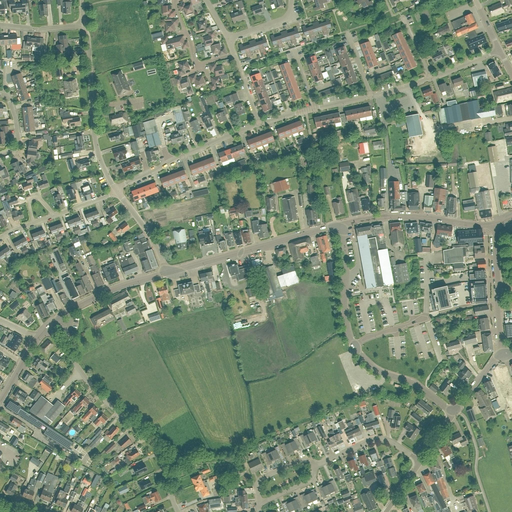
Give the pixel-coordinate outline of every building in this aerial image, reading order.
[(18,4),(19,13),(25,12),(25,10),(28,10),(27,0),(25,0),(24,0),(24,4),(18,4)] [(39,9),(40,17),(48,16),(47,5),(50,5),(49,0),(43,0),(44,5),(38,6),(39,9)] [(69,7),(70,7),(70,2),(63,3),(62,0),(57,0),(58,6),(62,5),(62,14),(70,13),(69,7)] [(261,5),(264,4),(262,0),(258,0),(260,5),(252,8),(254,15),(261,13),(261,14),(264,13),(261,5)] [(273,9),(283,6),(281,0),(269,0),(272,5),(274,4),(276,8),(273,9)] [(327,0),(316,4),(317,7),(314,8),(315,11),(324,8),(323,4),(328,3),(327,0)] [(508,8),(511,6),(511,1),(511,0),(504,0),(507,5),(502,7),(501,3),(492,6),(492,7),(489,9),(492,16),(495,15),(496,16),(504,12),(503,9),(508,7),(508,8)] [(19,13),(18,4),(12,5),(11,1),(8,2),(9,8),(12,8),(12,14),(19,13)] [(234,23),(237,21),(238,22),(245,19),(241,9),(244,8),(242,1),(237,3),(240,9),(239,10),(239,12),(231,15),(234,23)] [(195,13),(192,6),(191,4),(185,6),(184,3),(178,6),(180,12),(183,11),(186,16),(195,13)] [(162,5),(162,15),(169,15),(169,18),(176,18),(175,11),(172,11),(172,5),(168,5),(162,5)] [(458,37),(463,35),(478,28),(472,14),(451,23),(458,37)] [(208,32),(212,31),(210,24),(207,25),(205,20),(203,20),(202,16),(198,17),(199,21),(196,22),(199,31),(204,30),(205,33),(208,32)] [(323,24),(326,34),(327,34),(327,37),(329,36),(328,34),(327,29),(331,28),(328,18),(325,20),(326,23),(323,24)] [(510,31),(511,29),(511,18),(508,19),(509,21),(497,25),(499,32),(504,31),(505,32),(510,30),(510,31)] [(178,19),(177,19),(171,19),(171,22),(165,23),(166,32),(175,32),(175,26),(178,26),(178,19)] [(315,23),(318,32),(323,31),(324,35),(326,34),(323,24),(319,25),(318,22),(315,23)] [(318,32),(315,23),(312,24),(313,27),(309,28),(314,41),(317,40),(316,38),(315,38),(313,34),(318,32)] [(451,31),(448,25),(437,30),(438,33),(436,34),(438,37),(440,36),(451,31)] [(302,27),(305,37),(310,35),(312,42),(314,41),(309,28),(306,29),(305,26),(302,27)] [(291,33),(295,44),(297,43),(296,38),(300,37),(297,28),(293,29),(294,32),(291,33)] [(214,31),(212,31),(208,32),(209,36),(203,37),(205,46),(210,45),(215,44),(213,38),(216,37),(214,31)] [(283,32),(287,41),(291,40),(292,44),(295,44),(291,33),(288,34),(287,31),(283,32)] [(287,41),(283,32),(280,33),(281,36),(278,37),(282,48),(284,48),(282,43),(287,41)] [(395,42),(403,38),(401,32),(392,36),(395,42)] [(477,35),(466,40),(470,51),(478,47),(478,46),(487,42),(483,34),(478,37),(477,35)] [(11,35),(11,45),(12,45),(12,49),(17,49),(21,48),(20,41),(17,41),(16,35),(11,35)] [(282,48),(278,37),(275,38),(274,35),(270,36),(274,46),(278,45),(279,49),(282,48)] [(66,36),(59,37),(60,45),(56,46),(57,52),(64,51),(64,48),(68,47),(67,40),(66,36)] [(174,39),(176,48),(182,46),(183,49),(189,48),(187,41),(184,42),(183,36),(174,39)] [(32,47),(33,38),(27,37),(26,42),(23,42),(22,49),(28,50),(28,47),(32,47)] [(176,48),(174,39),(168,40),(167,37),(161,39),(162,45),(166,44),(167,50),(176,48)] [(264,55),(266,54),(264,48),(269,46),(265,37),(262,38),(263,41),(260,42),(263,53),(264,55)] [(33,38),(32,47),(36,48),(35,51),(41,51),(42,44),(39,44),(40,39),(33,38)] [(403,38),(395,42),(397,48),(406,44),(403,38)] [(252,41),(255,51),(259,49),(262,58),(264,57),(263,53),(260,42),(256,43),(255,40),(252,41)] [(255,51),(252,41),(249,42),(250,45),(247,46),(250,57),(252,57),(251,52),(255,51)] [(363,51),(372,48),(369,41),(360,45),(363,51)] [(219,42),(215,44),(210,45),(213,54),(219,53),(219,56),(226,54),(224,48),(221,49),(219,42)] [(406,44),(397,48),(400,53),(409,50),(406,44)] [(250,57),(247,46),(243,48),(242,45),(239,46),(242,55),(246,54),(248,58),(250,57)] [(338,56),(347,53),(344,47),(336,50),(338,56)] [(444,50),(443,47),(437,49),(439,52),(432,56),(435,62),(444,58),(441,52),(444,50)] [(365,57),(374,54),(372,48),(363,51),(365,57)] [(409,50),(400,53),(403,59),(411,55),(409,50)] [(308,65),(317,62),(322,60),(327,58),(325,55),(320,57),(321,58),(317,60),(314,53),(307,56),(308,58),(306,59),(308,65)] [(347,53),(338,56),(340,62),(349,59),(347,53)] [(367,63),(376,59),(374,54),(365,57),(367,63)] [(411,55),(403,59),(405,65),(414,61),(411,55)] [(349,59),(340,62),(342,68),(351,65),(349,59)] [(376,59),(367,63),(369,69),(378,66),(376,59)] [(179,77),(181,76),(186,74),(185,71),(190,69),(187,60),(178,64),(180,69),(177,70),(179,77)] [(414,61),(405,65),(408,71),(417,67),(414,61)] [(282,72),(291,68),(289,62),(280,66),(282,72)] [(311,71),(320,68),(317,62),(308,65),(311,71)] [(494,79),(501,75),(495,62),(487,66),(494,79)] [(215,77),(225,75),(223,65),(217,67),(216,64),(209,65),(211,72),(214,71),(215,77)] [(351,65),(342,68),(344,74),(353,70),(351,65)] [(284,78),(293,74),(291,68),(282,72),(284,78)] [(313,77),(322,74),(320,68),(311,71),(313,77)] [(353,70),(344,74),(347,80),(355,76),(353,70)] [(119,95),(131,91),(129,86),(128,87),(126,82),(127,82),(125,75),(123,76),(121,71),(113,75),(116,83),(114,83),(119,95)] [(486,73),(486,72),(472,75),(475,87),(489,84),(487,76),(486,73)] [(13,82),(22,78),(21,73),(11,76),(13,82)] [(253,83),(262,80),(260,73),(251,77),(253,83)] [(286,84),(295,80),(293,74),(284,78),(286,84)] [(322,74),(313,77),(315,83),(324,80),(322,74)] [(195,75),(189,77),(191,83),(194,82),(196,88),(205,85),(202,76),(197,78),(195,75)] [(225,75),(215,77),(211,78),(212,84),(209,85),(211,91),(217,90),(217,87),(223,85),(221,79),(227,78),(226,75),(225,75)] [(181,76),(179,77),(174,79),(177,85),(180,84),(182,90),(186,88),(189,95),(193,94),(191,87),(187,77),(182,79),(181,76)] [(355,76),(347,80),(349,86),(358,82),(355,76)] [(15,87),(24,83),(22,78),(13,82),(15,87)] [(461,78),(453,81),(455,87),(462,85),(464,91),(463,91),(465,98),(470,97),(468,90),(468,89),(467,84),(464,85),(461,78)] [(63,82),(66,98),(78,96),(77,90),(76,90),(75,87),(76,87),(75,80),(63,82)] [(255,89),(264,85),(262,80),(253,83),(255,89)] [(288,90),(297,86),(295,80),(286,84),(288,90)] [(16,92),(26,88),(24,83),(15,87),(16,92)] [(446,83),(439,86),(442,93),(446,91),(447,94),(452,92),(450,86),(447,87),(446,83)] [(258,95),(267,91),(264,85),(255,89),(258,95)] [(291,96),(300,92),(297,86),(288,90),(291,96)] [(511,99),(511,87),(497,92),(494,93),(497,103),(503,101),(503,100),(506,99),(507,101),(511,99)] [(18,97),(28,94),(26,88),(16,92),(18,97)] [(425,97),(431,95),(434,104),(439,102),(436,93),(434,94),(431,89),(423,92),(425,97)] [(472,97),(478,95),(480,99),(486,97),(485,92),(477,95),(475,89),(471,91),(472,97)] [(260,101),(269,97),(267,91),(258,95),(260,101)] [(300,92),(291,96),(293,102),(302,98),(300,92)] [(233,103),(234,102),(235,106),(234,106),(238,116),(245,113),(242,103),(238,104),(237,101),(239,100),(237,93),(230,96),(233,103)] [(28,94),(18,97),(20,102),(30,99),(28,94)] [(262,106),(271,103),(276,101),(275,98),(270,100),(269,97),(260,101),(262,106)] [(451,107),(438,110),(441,124),(447,123),(447,125),(496,115),(503,114),(501,106),(479,110),(478,101),(460,104),(460,105),(455,106),(451,107)] [(275,105),(272,106),(271,103),(262,106),(264,112),(270,111),(271,113),(277,111),(275,105)] [(364,108),(366,117),(372,116),(370,106),(364,108)] [(188,109),(187,109),(186,107),(181,108),(182,111),(184,119),(185,121),(185,122),(189,121),(188,117),(190,117),(189,113),(188,109)] [(225,115),(228,114),(225,108),(220,110),(221,113),(216,115),(220,123),(227,120),(225,115)] [(366,117),(364,108),(358,109),(360,118),(366,117)] [(357,121),(357,119),(360,118),(358,109),(352,110),(354,120),(354,122),(357,121)] [(348,121),(354,120),(352,110),(345,112),(346,114),(343,114),(345,126),(349,125),(348,121)] [(185,121),(184,119),(182,111),(174,113),(177,124),(185,121)] [(120,114),(110,117),(112,124),(118,123),(118,124),(128,122),(126,113),(123,114),(122,112),(119,113),(120,114)] [(345,126),(343,114),(340,115),(340,113),(333,114),(335,124),(341,122),(342,126),(345,126)] [(204,114),(200,116),(203,123),(205,123),(207,129),(213,126),(209,117),(206,118),(204,114)] [(335,124),(333,114),(327,115),(329,125),(335,124)] [(410,138),(423,135),(419,114),(406,117),(410,138)] [(329,125),(327,115),(321,117),(323,126),(329,125)] [(79,119),(79,118),(72,119),(71,116),(62,118),(63,123),(68,122),(69,127),(80,125),(80,122),(80,121),(81,121),(80,119),(79,119)] [(132,127),(135,135),(136,139),(147,136),(150,148),(160,145),(155,127),(157,126),(154,116),(132,127)] [(323,126),(321,117),(315,118),(317,127),(323,126)] [(405,119),(396,120),(397,127),(406,125),(405,119)] [(196,134),(202,131),(197,120),(190,123),(192,128),(193,127),(196,134)] [(295,123),(299,132),(305,130),(301,121),(295,123)] [(299,132),(295,123),(294,123),(294,122),(291,123),(292,124),(289,125),(293,134),(299,132)] [(183,125),(177,127),(179,134),(171,136),(173,144),(179,142),(179,143),(184,141),(182,134),(185,133),(183,125)] [(293,134),(289,125),(283,128),(287,137),(293,134)] [(0,132),(0,144),(6,144),(5,134),(9,133),(8,126),(1,127),(1,132),(0,132)] [(135,135),(132,127),(124,129),(125,134),(129,133),(130,136),(135,135)] [(287,137),(283,128),(277,130),(281,139),(287,137)] [(120,136),(123,135),(122,132),(113,135),(114,135),(110,136),(111,141),(115,140),(120,139),(120,136)] [(265,135),(269,144),(275,141),(271,132),(265,135)] [(78,144),(84,143),(82,136),(78,137),(78,135),(72,136),(72,139),(77,138),(78,144)] [(260,137),(263,146),(269,144),(265,135),(260,137)] [(27,151),(36,152),(38,143),(35,143),(35,141),(41,141),(42,141),(42,137),(41,137),(32,138),(32,141),(32,142),(29,142),(27,151)] [(254,139),(257,148),(263,146),(260,137),(254,139)] [(449,160),(459,159),(456,138),(446,139),(449,160)] [(257,148),(254,139),(248,141),(251,150),(257,148)] [(139,150),(137,141),(131,143),(133,152),(134,152),(136,157),(140,156),(138,150),(139,150)] [(360,149),(362,148),(363,154),(369,153),(367,142),(359,144),(360,149)] [(84,143),(78,144),(79,149),(73,150),(74,154),(81,153),(81,151),(85,150),(84,143)] [(329,144),(321,145),(322,153),(330,152),(329,144)] [(236,147),(240,156),(246,154),(243,145),(236,147)] [(159,153),(158,148),(158,149),(157,147),(154,148),(154,150),(153,150),(146,152),(147,155),(148,155),(150,162),(157,161),(155,154),(159,153)] [(240,156),(236,147),(231,149),(234,159),(240,156)] [(496,147),(488,148),(491,163),(498,161),(496,147)] [(125,154),(126,154),(125,148),(113,151),(115,157),(118,156),(120,160),(127,158),(125,154)] [(225,152),(228,161),(234,159),(231,149),(225,152)] [(36,152),(27,151),(26,159),(29,160),(29,162),(27,164),(33,170),(35,167),(32,164),(33,160),(35,161),(36,152)] [(228,161),(225,152),(218,154),(222,163),(228,161)] [(132,166),(141,163),(139,157),(130,161),(130,163),(122,166),(124,172),(129,170),(130,171),(132,170),(132,169),(133,169),(132,166)] [(207,160),(211,169),(217,166),(214,157),(207,160)] [(75,169),(72,159),(67,161),(65,162),(67,167),(69,166),(70,171),(75,169)] [(85,160),(77,162),(79,169),(82,168),(90,165),(88,159),(85,160)] [(204,160),(204,161),(202,162),(205,171),(208,170),(211,169),(207,160),(206,159),(204,160)] [(16,174),(20,172),(21,175),(26,173),(22,165),(20,166),(18,161),(12,164),(16,174)] [(196,164),(199,173),(205,171),(202,162),(196,164)] [(349,162),(339,163),(341,175),(345,174),(344,173),(350,172),(349,162)] [(199,173),(196,164),(190,166),(193,175),(199,173)] [(480,210),(481,219),(492,217),(490,208),(492,208),(488,190),(480,192),(475,165),(467,167),(471,193),(475,193),(478,206),(475,207),(474,202),(463,204),(464,211),(478,209),(479,211),(480,210)] [(0,166),(0,176),(1,175),(3,179),(9,176),(5,168),(2,170),(1,166),(0,166)] [(370,184),(367,167),(361,168),(362,174),(361,175),(362,176),(364,185),(370,184)] [(179,172),(182,181),(188,179),(185,170),(179,172)] [(34,171),(27,174),(28,174),(25,176),(26,179),(36,175),(34,171)] [(182,181),(179,172),(173,174),(176,184),(182,181)] [(51,187),(55,186),(51,174),(47,176),(51,187)] [(169,175),(169,176),(167,177),(170,186),(176,184),(173,174),(172,175),(171,174),(169,175)] [(49,186),(44,175),(41,176),(43,181),(38,183),(40,189),(49,186)] [(31,183),(34,182),(32,177),(26,179),(27,183),(22,185),(24,191),(32,188),(31,183)] [(170,186),(167,177),(161,179),(164,188),(170,186)] [(286,180),(270,184),(273,194),(291,189),(289,182),(287,182),(286,180)] [(75,183),(77,189),(80,188),(83,196),(93,193),(90,187),(84,189),(81,182),(77,183),(77,182),(75,183)] [(399,182),(390,182),(391,212),(406,211),(405,201),(407,201),(407,192),(399,193),(399,182)] [(67,191),(67,193),(70,201),(76,199),(74,194),(76,194),(75,190),(77,189),(75,183),(71,184),(72,189),(67,191)] [(150,185),(153,194),(159,192),(156,183),(150,185)] [(144,187),(147,196),(153,194),(150,185),(144,187)] [(314,185),(308,185),(309,201),(316,200),(314,185)] [(138,190),(141,199),(147,196),(144,187),(138,190)] [(360,212),(359,208),(359,204),(360,204),(359,198),(357,189),(346,192),(349,203),(350,203),(352,213),(360,212)] [(447,209),(448,197),(448,191),(435,189),(433,208),(435,209),(434,212),(441,212),(441,209),(444,209),(444,208),(446,209),(447,209)] [(132,192),(132,194),(129,195),(132,203),(135,202),(136,204),(139,203),(138,200),(141,199),(138,190),(132,192)] [(419,193),(409,193),(409,199),(410,199),(410,203),(409,203),(409,210),(419,210),(419,203),(419,202),(419,193)] [(61,194),(54,196),(57,205),(63,203),(61,198),(62,198),(61,194)] [(5,211),(11,209),(10,206),(18,203),(16,197),(10,199),(9,195),(5,197),(6,201),(2,203),(5,211)] [(275,202),(275,199),(274,195),(266,197),(267,207),(268,207),(268,211),(276,210),(276,205),(274,206),(274,202),(275,202)] [(359,208),(363,207),(363,211),(369,210),(368,207),(370,206),(369,199),(365,200),(364,197),(363,196),(361,197),(359,198),(360,204),(359,204),(359,208)] [(425,196),(424,211),(432,212),(433,197),(425,196)] [(294,197),(283,199),(286,215),(288,215),(289,222),(298,220),(296,213),(298,213),(297,209),(296,210),(295,206),(296,206),(294,197)] [(336,215),(344,213),(342,201),(341,197),(338,198),(338,202),(333,203),(334,209),(335,209),(336,215)] [(447,209),(446,209),(446,217),(456,218),(456,212),(456,206),(457,198),(448,197),(447,209)] [(114,208),(110,211),(108,208),(104,210),(109,217),(107,219),(110,224),(113,221),(111,218),(117,213),(114,208)] [(21,212),(18,213),(17,210),(12,212),(11,209),(5,211),(8,218),(12,216),(14,221),(23,218),(21,212)] [(308,216),(309,227),(318,226),(317,219),(318,219),(317,209),(306,210),(307,216),(308,216)] [(252,210),(244,211),(246,219),(253,218),(252,210)] [(91,213),(93,219),(100,217),(97,211),(91,213)] [(93,219),(91,213),(85,215),(87,222),(93,219)] [(73,220),(75,226),(82,224),(79,217),(73,220)] [(75,226),(73,220),(67,222),(69,228),(75,226)] [(259,238),(269,237),(267,224),(260,226),(259,220),(251,221),(254,234),(259,234),(259,238)] [(120,227),(116,230),(118,232),(121,230),(123,232),(129,228),(125,222),(119,227),(120,227)] [(392,236),(390,236),(390,240),(392,240),(392,246),(404,245),(403,230),(401,230),(400,222),(390,224),(391,232),(392,236)] [(418,235),(420,234),(420,227),(418,227),(417,223),(413,223),(412,223),(410,223),(410,224),(405,224),(407,234),(418,233),(418,235)] [(431,234),(433,225),(421,223),(421,224),(421,231),(423,231),(423,232),(427,233),(427,232),(429,232),(428,238),(430,239),(431,233),(431,234)] [(55,226),(58,232),(64,230),(61,224),(55,226)] [(387,249),(386,242),(383,224),(371,227),(373,235),(358,238),(357,238),(367,289),(394,284),(389,256),(388,251),(387,249)] [(58,232),(55,226),(49,228),(52,234),(55,233),(58,243),(61,242),(60,239),(58,234),(58,232)] [(358,238),(373,235),(371,227),(371,226),(356,229),(358,238)] [(451,236),(452,227),(438,226),(437,234),(440,235),(440,237),(436,237),(436,238),(435,242),(434,242),(433,245),(434,246),(435,247),(436,248),(437,248),(438,248),(437,247),(440,245),(441,246),(443,245),(445,235),(451,236)] [(205,245),(214,243),(213,239),(214,239),(213,235),(212,235),(211,231),(210,232),(209,228),(203,229),(204,233),(203,233),(203,231),(200,232),(200,235),(198,236),(200,242),(205,241),(205,245)] [(185,229),(173,232),(175,240),(176,240),(178,250),(187,249),(186,242),(187,242),(185,229)] [(221,235),(220,235),(220,232),(220,229),(215,229),(217,243),(219,242),(219,246),(220,245),(221,250),(227,249),(225,241),(222,241),(221,235)] [(465,242),(476,241),(476,242),(477,243),(484,242),(483,233),(482,233),(482,229),(476,230),(458,232),(459,244),(465,244),(465,243),(465,242)] [(40,241),(42,246),(45,245),(42,238),(46,237),(44,230),(38,233),(40,241)] [(249,230),(242,231),(243,237),(244,237),(245,244),(251,243),(249,233),(250,233),(249,230)] [(117,239),(112,232),(108,235),(109,237),(110,237),(114,242),(117,239)] [(170,239),(168,232),(158,234),(160,242),(170,239)] [(240,232),(233,233),(234,239),(236,238),(237,246),(242,245),(240,232)] [(37,240),(38,242),(40,241),(38,233),(31,235),(34,241),(37,240)] [(232,233),(225,234),(226,240),(228,240),(229,247),(235,246),(232,233)] [(321,237),(325,252),(330,251),(326,235),(321,237)] [(144,252),(150,269),(158,266),(152,249),(152,250),(148,240),(146,241),(145,237),(133,242),(135,245),(136,249),(137,248),(139,254),(144,252)] [(309,237),(289,244),(291,255),(292,256),(294,262),(304,259),(302,253),(308,251),(307,245),(311,243),(309,237)] [(325,252),(321,237),(317,238),(320,250),(322,250),(323,253),(325,252)] [(19,241),(22,247),(28,243),(25,238),(19,241)] [(22,247),(19,241),(14,244),(17,250),(22,247)] [(130,241),(123,244),(126,253),(133,251),(130,241)] [(79,262),(77,263),(75,258),(79,256),(74,245),(68,248),(73,259),(72,260),(75,264),(87,292),(93,289),(87,275),(85,275),(81,265),(80,265),(79,262)] [(135,245),(132,246),(135,256),(139,255),(144,271),(150,269),(144,252),(139,254),(137,248),(136,249),(135,245)] [(443,251),(444,264),(454,264),(454,271),(464,271),(463,263),(464,263),(464,257),(474,256),(474,258),(485,257),(484,248),(480,249),(479,246),(473,246),(459,247),(453,248),(453,249),(443,251)] [(2,251),(10,263),(13,261),(10,257),(9,255),(11,253),(8,247),(2,251)] [(288,255),(286,247),(275,250),(277,258),(288,255)] [(388,251),(389,256),(390,256),(392,266),(393,266),(396,284),(409,281),(405,264),(396,265),(394,252),(392,252),(391,250),(388,251)] [(10,263),(2,251),(0,252),(0,258),(1,260),(6,257),(7,259),(5,260),(8,264),(10,263)] [(59,252),(54,254),(61,269),(65,267),(59,252)] [(132,257),(128,259),(127,257),(125,258),(124,254),(118,256),(125,275),(138,270),(135,264),(132,257)] [(99,271),(92,255),(86,257),(93,274),(91,275),(96,287),(103,284),(100,276),(101,275),(99,271)] [(318,255),(309,258),(312,268),(315,267),(316,269),(320,267),(319,265),(320,265),(318,255)] [(105,256),(100,258),(103,266),(109,264),(105,256)] [(116,261),(109,264),(109,265),(102,268),(107,280),(111,278),(111,279),(112,278),(112,279),(115,278),(115,277),(118,276),(116,271),(116,270),(115,266),(118,265),(116,261)] [(486,268),(485,261),(478,261),(478,264),(473,264),(473,269),(486,268)] [(252,277),(249,267),(248,264),(238,267),(238,264),(229,267),(231,276),(237,275),(239,281),(252,277)] [(273,265),(259,270),(267,295),(282,291),(273,265)] [(470,280),(486,279),(485,270),(469,271),(470,280)] [(209,283),(212,282),(213,289),(217,288),(217,291),(220,290),(219,283),(215,283),(213,272),(206,274),(208,283),(209,283)] [(69,273),(64,276),(63,277),(64,279),(63,279),(68,289),(67,289),(72,299),(73,300),(79,297),(78,296),(77,294),(78,294),(75,287),(74,287),(74,286),(75,286),(70,276),(69,273)] [(208,283),(206,274),(200,275),(202,282),(205,281),(208,293),(211,292),(209,283),(208,283)] [(41,279),(46,291),(53,288),(56,294),(59,292),(60,295),(59,296),(63,304),(68,302),(66,298),(67,297),(63,289),(59,291),(54,280),(50,282),(47,276),(41,279)] [(75,287),(78,294),(79,294),(79,295),(85,293),(83,289),(84,289),(80,280),(76,282),(77,286),(75,287)] [(470,282),(470,288),(471,288),(472,298),(471,298),(471,304),(488,303),(486,281),(470,282)] [(186,284),(188,294),(195,292),(194,291),(196,291),(197,293),(201,292),(199,285),(193,286),(193,282),(186,284)] [(459,283),(431,290),(436,311),(452,308),(450,299),(456,298),(455,293),(449,294),(447,288),(459,286),(459,283)] [(188,294),(186,284),(179,285),(180,289),(174,290),(176,298),(179,297),(179,294),(181,294),(181,295),(188,294)] [(163,302),(170,301),(167,286),(158,288),(160,296),(162,296),(163,302)] [(42,287),(37,289),(48,313),(57,308),(53,302),(54,301),(52,296),(50,298),(49,295),(47,296),(42,287)] [(252,288),(247,290),(249,298),(255,296),(252,288)] [(121,293),(107,301),(112,311),(126,304),(127,307),(133,304),(126,291),(121,294),(121,293)] [(31,292),(26,295),(31,301),(35,298),(32,293),(32,294),(31,292)] [(35,306),(41,319),(48,315),(43,303),(35,306)] [(128,315),(136,311),(133,306),(125,310),(128,315)] [(488,306),(474,308),(476,316),(489,314),(488,306)] [(25,309),(17,316),(21,320),(22,319),(28,326),(34,321),(30,316),(31,315),(25,309)] [(112,318),(113,317),(109,309),(90,319),(94,326),(100,323),(100,324),(102,323),(101,322),(105,320),(106,323),(113,319),(112,318)] [(12,336),(6,346),(15,351),(22,338),(15,333),(13,336),(12,336)] [(493,351),(491,333),(482,335),(484,352),(493,351)] [(8,336),(5,334),(0,341),(0,342),(3,344),(8,336)] [(476,335),(468,337),(463,339),(465,345),(477,342),(476,335)] [(48,340),(39,348),(45,353),(53,345),(48,340)] [(459,341),(446,344),(448,350),(460,347),(459,341)] [(4,355),(0,352),(0,364),(5,368),(9,362),(2,357),(4,355)] [(54,353),(50,358),(56,364),(61,359),(54,353)] [(48,364),(44,360),(42,362),(37,358),(32,365),(38,369),(39,367),(43,371),(48,364)] [(457,366),(462,370),(458,375),(464,380),(467,377),(468,378),(472,373),(466,368),(465,369),(464,367),(466,364),(462,361),(457,366)] [(500,378),(497,379),(504,398),(511,395),(511,393),(510,389),(511,388),(511,386),(508,375),(507,375),(505,369),(497,372),(500,378)] [(23,380),(28,383),(27,384),(32,388),(37,382),(32,379),(33,377),(27,373),(23,380)] [(49,379),(45,376),(42,379),(49,384),(52,380),(49,378),(49,379)] [(443,387),(440,390),(445,394),(451,387),(448,384),(450,381),(447,379),(442,386),(443,387)] [(52,388),(42,380),(39,383),(42,385),(41,387),(48,393),(52,388)] [(491,401),(496,398),(498,397),(496,391),(491,381),(484,384),(491,401)] [(433,383),(429,388),(436,392),(439,388),(433,383)] [(18,389),(14,396),(23,402),(27,396),(18,389)] [(70,402),(72,400),(74,401),(75,400),(81,394),(75,389),(67,398),(63,404),(67,406),(70,402)] [(34,390),(29,397),(31,398),(31,399),(33,401),(33,400),(36,402),(41,395),(34,390)] [(481,390),(475,394),(480,403),(478,404),(480,408),(479,408),(486,420),(489,419),(488,418),(491,416),(491,417),(495,415),(490,406),(491,405),(486,394),(485,395),(484,393),(483,393),(481,390)] [(36,402),(29,411),(41,420),(53,406),(41,396),(36,402)] [(76,406),(70,412),(74,415),(83,406),(85,407),(90,402),(84,397),(76,406)] [(421,399),(416,406),(425,413),(424,413),(427,416),(428,415),(428,416),(433,409),(421,399)] [(73,442),(48,426),(44,422),(11,401),(11,402),(7,408),(6,409),(16,415),(17,414),(39,429),(42,424),(47,428),(44,432),(43,435),(67,451),(73,442)] [(53,406),(41,420),(49,425),(65,407),(57,401),(53,406)] [(90,417),(91,418),(90,420),(92,422),(97,417),(94,415),(98,410),(94,406),(82,418),(86,421),(90,417)] [(392,418),(391,428),(399,429),(401,417),(394,416),(395,411),(389,410),(388,417),(392,418)] [(103,414),(94,423),(97,426),(101,422),(103,424),(108,419),(103,414)] [(373,429),(369,414),(367,415),(368,418),(365,418),(367,425),(365,425),(366,431),(373,429)] [(369,414),(373,429),(380,427),(379,421),(374,423),(371,414),(369,414)] [(18,427),(17,429),(23,433),(25,428),(20,425),(21,423),(14,418),(11,422),(18,427)] [(342,421),(338,423),(340,428),(341,430),(346,428),(342,421)] [(0,428),(0,429),(0,430),(3,432),(3,431),(7,433),(10,428),(0,422),(0,428)] [(351,429),(355,437),(361,433),(359,428),(356,430),(353,424),(352,425),(351,422),(346,424),(348,427),(352,425),(353,428),(351,429)] [(408,423),(404,428),(409,432),(407,436),(413,441),(420,431),(414,426),(413,427),(408,423)] [(327,437),(321,425),(317,427),(322,439),(327,437)] [(352,425),(348,427),(349,430),(345,432),(348,440),(355,437),(351,429),(353,428),(352,425)] [(108,430),(105,434),(111,440),(118,431),(114,427),(109,432),(108,430)] [(87,448),(100,434),(99,434),(102,431),(99,428),(94,433),(96,435),(91,440),(88,438),(87,440),(86,439),(82,444),(86,448),(87,448)] [(312,432),(308,434),(312,442),(315,441),(316,443),(320,441),(315,429),(311,430),(312,432)] [(335,436),(333,437),(337,445),(343,442),(341,437),(338,431),(334,434),(335,436)] [(331,441),(328,443),(330,448),(337,445),(333,437),(335,436),(334,434),(334,433),(330,435),(331,438),(329,438),(331,441)] [(468,443),(465,438),(462,439),(459,433),(450,438),(453,445),(460,442),(462,446),(468,443)] [(100,434),(87,448),(90,451),(103,437),(100,434)] [(309,444),(312,442),(308,434),(304,436),(303,435),(299,436),(305,448),(310,446),(309,444)] [(120,440),(117,443),(122,449),(130,441),(126,437),(121,441),(120,440)] [(289,443),(293,451),(296,450),(297,452),(302,450),(296,438),(293,439),(294,441),(289,443)] [(293,451),(289,443),(285,445),(284,443),(281,445),(287,457),(291,455),(290,453),(293,451)] [(111,445),(100,456),(98,458),(99,460),(108,452),(109,452),(114,447),(111,445)] [(452,453),(447,445),(441,449),(446,457),(449,455),(451,458),(453,456),(451,453),(452,453)] [(271,452),(275,460),(278,459),(279,461),(283,458),(278,447),(274,448),(275,450),(271,452)] [(130,461),(139,455),(136,449),(131,453),(130,451),(125,454),(127,456),(125,457),(126,459),(124,460),(127,465),(131,463),(130,461)] [(375,450),(369,452),(371,457),(370,457),(372,462),(379,460),(375,450)] [(275,460),(271,452),(266,454),(266,452),(262,454),(268,466),(273,464),(272,462),(275,460)] [(369,465),(368,461),(369,461),(368,457),(365,458),(364,455),(359,457),(361,463),(364,462),(366,466),(369,465)] [(113,467),(121,462),(118,458),(110,463),(113,467)] [(391,477),(392,477),(394,477),(394,476),(397,475),(395,470),(395,468),(394,468),(394,467),(391,458),(383,460),(385,464),(386,464),(391,477)] [(259,459),(254,462),(258,471),(263,468),(259,459)] [(358,470),(357,466),(356,466),(353,460),(347,462),(350,468),(353,467),(355,471),(358,470)] [(444,501),(447,500),(447,498),(449,497),(446,490),(447,489),(440,472),(441,472),(440,469),(441,469),(437,462),(436,462),(436,461),(433,461),(431,462),(430,465),(429,466),(431,470),(433,473),(430,474),(444,501)] [(258,471),(254,462),(248,464),(252,473),(258,471)] [(124,463),(110,472),(112,475),(117,472),(126,467),(126,465),(124,463)] [(141,474),(147,471),(144,463),(133,468),(137,476),(141,474)] [(388,488),(384,478),(383,474),(386,473),(384,466),(380,467),(382,473),(376,476),(378,480),(381,490),(382,490),(383,491),(385,490),(386,489),(388,488)] [(125,468),(118,473),(120,476),(127,472),(125,468)] [(346,472),(345,470),(341,472),(339,468),(334,470),(338,477),(342,475),(342,474),(346,472)] [(373,471),(364,474),(368,486),(371,485),(370,483),(377,481),(373,471)] [(15,491),(15,490),(18,484),(15,482),(18,476),(13,473),(9,479),(12,481),(11,483),(8,487),(9,487),(6,492),(12,496),(15,491)] [(51,473),(48,476),(54,482),(57,478),(51,473)] [(443,511),(442,509),(447,507),(444,502),(447,500),(444,501),(430,474),(429,473),(423,476),(434,496),(432,497),(437,511),(443,511)] [(194,485),(202,481),(200,475),(192,478),(194,485)] [(142,481),(138,483),(141,490),(152,485),(149,480),(143,483),(142,481)] [(329,484),(326,486),(330,494),(334,492),(335,494),(339,492),(333,480),(328,482),(329,484)] [(204,481),(202,481),(194,485),(196,490),(197,491),(200,490),(203,497),(210,494),(204,481)] [(426,491),(423,483),(419,485),(419,484),(417,485),(417,486),(416,487),(420,494),(421,493),(423,496),(427,494),(425,491),(426,491)] [(27,498),(31,486),(28,485),(27,489),(25,489),(22,496),(27,498)] [(55,498),(57,499),(55,504),(60,506),(65,494),(66,493),(68,486),(66,485),(63,492),(58,489),(55,498)] [(82,501),(85,494),(89,487),(86,485),(83,492),(79,500),(82,501)] [(326,496),(330,494),(326,486),(323,487),(322,485),(318,487),(323,499),(326,498),(326,496)] [(31,486),(27,498),(31,500),(34,492),(33,492),(35,487),(31,486)] [(126,486),(118,489),(120,495),(129,491),(126,486)] [(44,500),(49,489),(49,488),(48,490),(46,489),(45,491),(43,490),(40,498),(44,500)] [(309,494),(312,502),(317,500),(318,502),(321,500),(315,488),(311,490),(312,492),(309,494)] [(348,489),(341,492),(343,498),(351,495),(348,489)] [(370,490),(361,495),(364,502),(369,511),(376,508),(374,504),(376,503),(370,490)] [(236,498),(236,502),(248,502),(247,494),(245,495),(245,491),(238,491),(239,498),(236,498)] [(160,500),(157,492),(151,494),(152,494),(145,497),(148,503),(154,500),(155,502),(160,500)] [(308,504),(312,502),(309,494),(306,495),(305,493),(300,495),(305,507),(309,506),(308,504)] [(358,493),(343,499),(345,503),(359,497),(358,493)] [(294,501),(291,502),(295,510),(299,508),(300,510),(303,508),(298,496),(293,499),(294,501)] [(421,505),(417,496),(410,498),(414,507),(416,506),(418,511),(424,511),(423,509),(422,510),(421,505)] [(477,508),(473,496),(465,499),(466,504),(467,504),(470,510),(477,508)] [(210,511),(209,509),(210,509),(222,507),(220,498),(209,500),(209,503),(205,505),(205,504),(198,507),(200,511),(210,511)] [(290,511),(295,510),(291,502),(288,503),(287,501),(282,504),(286,511),(290,511)] [(72,511),(75,511),(81,503),(78,502),(77,505),(74,504),(71,511),(72,511)] [(360,502),(353,505),(355,511),(361,511),(364,511),(360,502)] [(81,503),(75,511),(81,511),(83,509),(81,507),(83,504),(81,503)]
